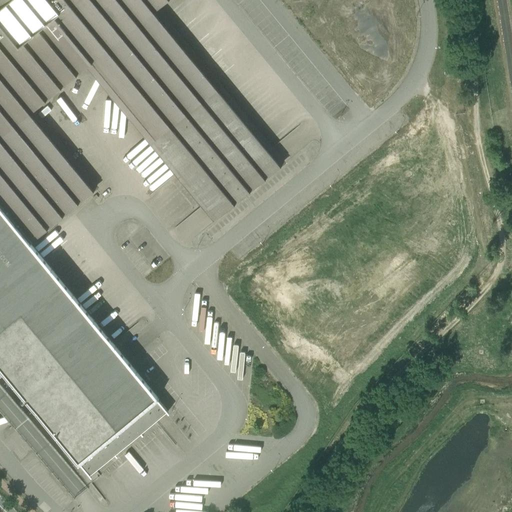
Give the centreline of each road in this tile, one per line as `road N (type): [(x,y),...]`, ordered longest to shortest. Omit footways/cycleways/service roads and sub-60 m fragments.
road 1 (unclassified): [(424,0),(425,57),(402,99),(172,292),(172,322),(230,393),(232,422),(129,511)]
road 2 (track): [(295,511),(351,425),(495,276),(501,258),(477,138),(464,0)]
road 3 (track): [(486,254),(455,133),(415,81)]
road 4 (unknown): [(0,378),(95,511)]
road 5 (unknown): [(193,269),(133,206),(94,236)]
